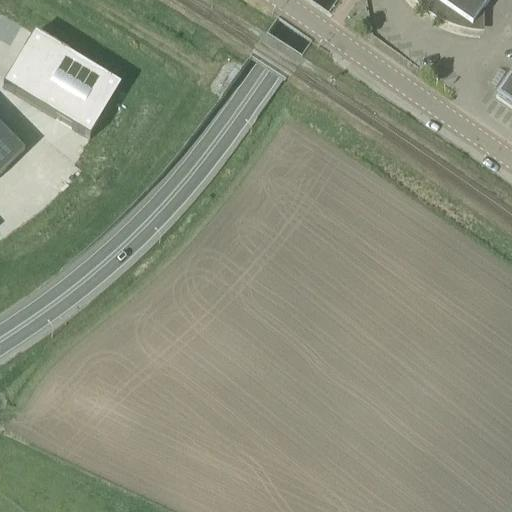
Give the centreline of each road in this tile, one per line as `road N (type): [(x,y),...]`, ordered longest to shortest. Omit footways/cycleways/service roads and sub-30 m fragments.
road 1 (primary): [(0,344),(109,261),(188,178),(316,0)]
road 2 (unclassified): [(511,162),(278,0)]
